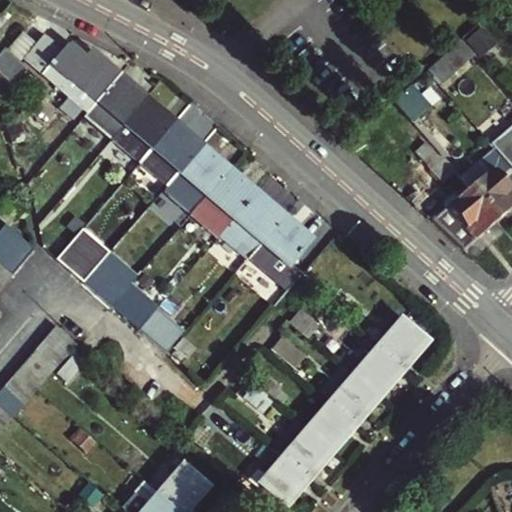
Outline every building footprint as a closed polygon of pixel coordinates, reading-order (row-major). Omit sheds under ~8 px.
[(493,13),(462,40),(480,63),(497,49),(486,37),(502,23),(493,13)] [(46,32),(25,56),(88,112),(118,78),(90,54),(85,60),(69,45),(65,49),(46,32)] [(0,60),(0,75),(4,79),(12,71),(0,60)] [(144,101),(118,78),(88,112),(113,135),(144,101)] [(412,87),(394,102),(412,122),(429,106),(412,87)] [(134,165),(171,124),(144,101),(113,135),(106,143),(133,166),(134,165)] [(199,148),(171,124),(134,165),(162,189),(169,182),(199,148)] [(442,182),(454,171),(442,157),(440,158),(426,142),(415,151),(442,182)] [(195,206),(226,172),(199,148),(169,182),(195,206)] [(511,168),(506,162),(495,149),(481,161),(489,171),(469,188),(497,221),(511,208),(511,168)] [(489,171),(481,161),(460,178),(469,188),(489,171)] [(254,196),(226,172),(195,206),(223,230),(254,196)] [(497,221),(469,188),(457,198),(453,193),(442,202),(447,207),(444,209),(449,214),(444,219),(462,240),(468,235),(473,241),(497,221)] [(237,242),(246,231),(261,243),(282,220),(254,196),(223,230),(219,235),(231,248),(237,242)] [(7,198),(0,205),(0,220),(4,224),(19,208),(7,198)] [(309,244),(282,220),(261,243),(251,254),(249,257),(287,290),(300,275),(289,266),(309,244)] [(237,242),(251,254),(261,243),(246,231),(237,242)] [(0,270),(9,278),(22,263),(0,244),(0,270)] [(95,265),(80,281),(89,289),(104,273),(95,265)] [(0,288),(9,278),(0,270),(0,288)] [(328,290),(319,300),(339,316),(347,306),(328,290)] [(186,292),(164,317),(177,329),(200,303),(186,292)] [(289,322),(308,337),(316,327),(297,312),(289,322)] [(377,349),(401,369),(424,342),(400,321),(377,349)] [(54,330),(39,346),(59,363),(73,347),(54,330)] [(294,345),(278,331),(269,341),(285,355),(294,345)] [(180,343),(172,351),(181,359),(189,350),(180,343)] [(28,357),(49,375),(59,363),(39,346),(37,346),(28,357)] [(353,376),(377,396),(401,369),(377,349),(353,376)] [(39,386),(49,375),(28,357),(19,368),(39,386)] [(251,362),(242,372),(280,405),(283,401),(272,391),(278,384),(251,362)] [(8,380),(29,398),(39,386),(19,368),(8,380)] [(354,424),(377,396),(353,376),(329,403),(354,424)] [(8,380),(0,389),(0,393),(19,410),(29,398),(8,380)] [(0,412),(9,421),(19,410),(0,393),(0,412)] [(320,395),(297,422),(306,430),(329,403),(320,395)] [(306,430),(330,451),(354,424),(329,403),(306,430)] [(251,435),(218,407),(210,417),(243,445),(251,435)] [(0,412),(0,431),(9,421),(0,412)] [(282,458),(306,430),(297,422),(294,420),(270,448),(282,458)] [(330,451),(306,430),(282,458),(306,479),(330,451)] [(111,453),(100,443),(89,456),(100,465),(111,453)] [(267,475),(258,485),(282,506),(306,479),(282,458),(270,448),(255,464),(267,475)] [(246,475),(258,485),(267,475),(255,464),(246,475)] [(182,469),(159,495),(178,511),(182,511),(204,487),(182,469)] [(178,511),(159,495),(150,487),(128,511),(178,511)] [(114,511),(118,507),(106,496),(96,507),(101,511),(114,511)]
